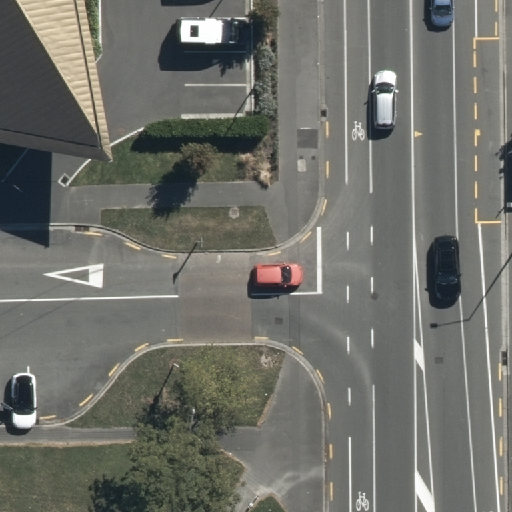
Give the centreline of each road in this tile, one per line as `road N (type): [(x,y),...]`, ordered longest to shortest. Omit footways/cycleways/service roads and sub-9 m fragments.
road 1 (tertiary): [(419,285),(0,300)]
road 2 (tertiary): [(416,0),(419,285)]
road 3 (tertiary): [(419,285),(424,511)]
